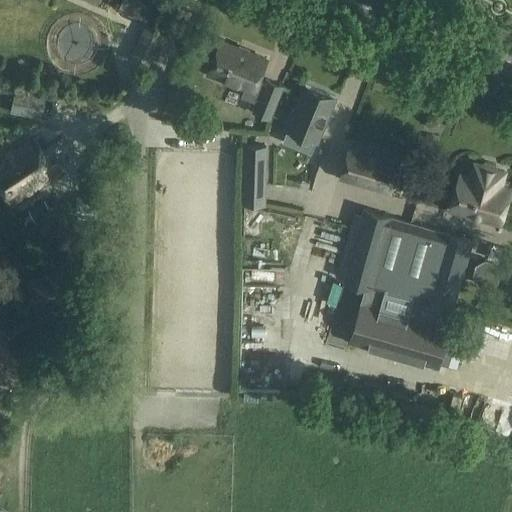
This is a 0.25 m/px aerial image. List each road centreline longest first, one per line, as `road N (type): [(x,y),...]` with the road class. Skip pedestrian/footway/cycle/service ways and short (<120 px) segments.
road 1 (unknown): [(198,0),(160,112),(155,305),(149,342),(127,380)]
road 2 (unclassified): [(511,71),(355,0)]
